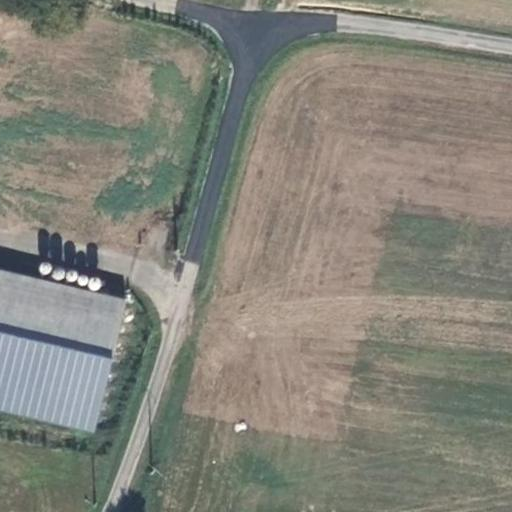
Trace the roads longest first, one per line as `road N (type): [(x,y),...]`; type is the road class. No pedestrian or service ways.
road 1 (unclassified): [(263,33),(114,511)]
road 2 (unclassified): [(511,52),(300,21),(263,33)]
